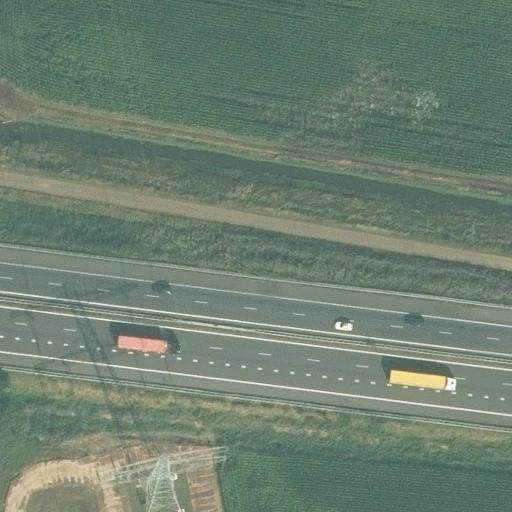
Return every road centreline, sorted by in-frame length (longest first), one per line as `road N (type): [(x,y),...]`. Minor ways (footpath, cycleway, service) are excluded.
road 1 (unclassified): [(0,177),(511,265)]
road 2 (motorway): [(0,321),(511,385)]
road 3 (motorway): [(511,334),(0,273)]
